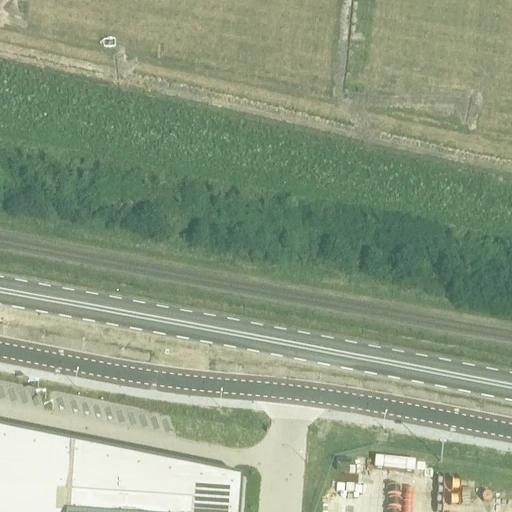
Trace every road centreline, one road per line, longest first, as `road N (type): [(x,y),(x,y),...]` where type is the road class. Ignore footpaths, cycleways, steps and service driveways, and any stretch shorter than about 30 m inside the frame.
road 1 (primary): [(511,384),(0,288)]
road 2 (unclassified): [(0,349),(511,433)]
